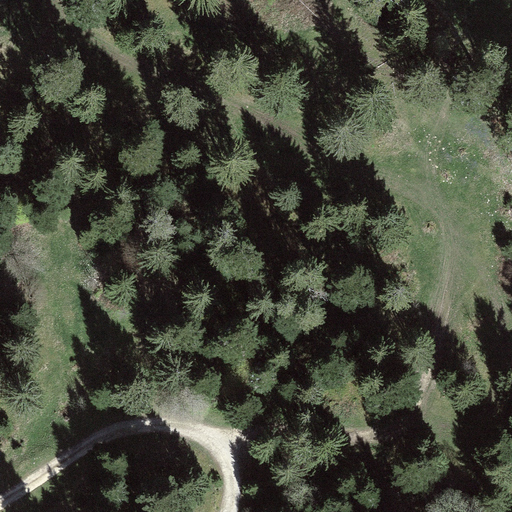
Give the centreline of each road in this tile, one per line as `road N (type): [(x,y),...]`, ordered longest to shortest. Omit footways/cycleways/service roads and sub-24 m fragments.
road 1 (track): [(445,329),(419,406),(391,430),(259,436),(227,455)]
road 2 (track): [(0,498),(124,423),(177,421),(227,455)]
